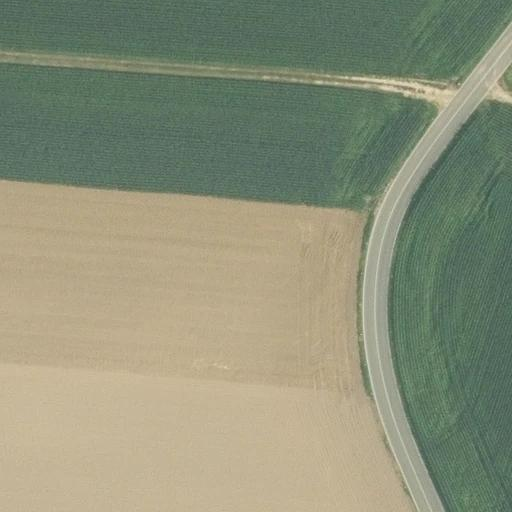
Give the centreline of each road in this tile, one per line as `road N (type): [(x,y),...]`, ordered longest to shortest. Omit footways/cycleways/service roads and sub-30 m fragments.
road 1 (unclassified): [(430,511),(382,381),(375,272),(395,204),(511,41)]
road 2 (track): [(511,103),(0,60)]
